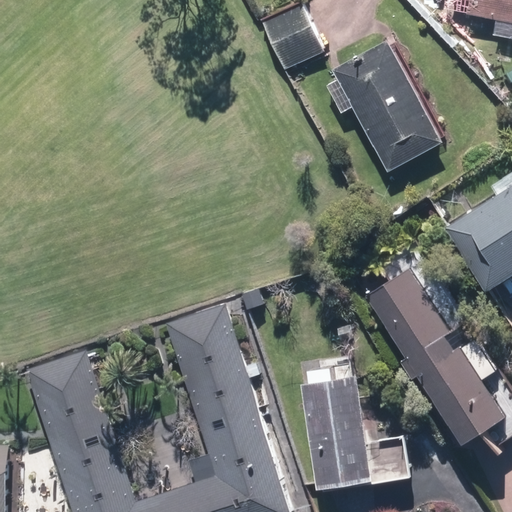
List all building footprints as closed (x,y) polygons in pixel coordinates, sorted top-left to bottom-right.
[(511,16),(511,0),(478,0),(477,9),(511,16)] [(303,2),(265,19),(287,69),(325,52),(303,2)] [(332,67),(337,77),(325,83),(340,112),(353,105),(389,172),(442,144),(387,39),(332,67)] [(511,180),(503,186),(507,191),(461,221),(502,284),(511,277),(511,180)] [(447,334),(451,331),(409,267),(365,297),(405,357),(397,363),(409,380),(419,373),(465,442),(488,427),(499,442),(511,433),(511,396),(479,348),(468,355),(461,344),(456,347),(447,334)] [(295,511),(306,508),(234,300),(171,321),(216,451),(198,457),(205,476),(146,496),(94,346),(34,367),(83,511),(15,511),(19,440),(0,439),(0,511),(295,511)] [(355,375),(300,385),(319,488),(374,478),(355,375)]
